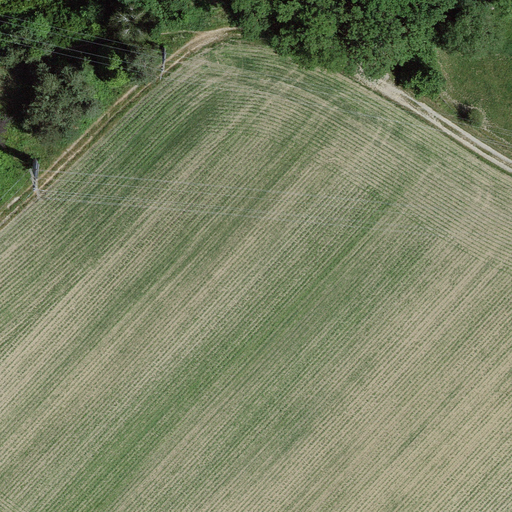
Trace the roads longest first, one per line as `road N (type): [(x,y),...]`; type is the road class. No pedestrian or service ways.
road 1 (track): [(511,166),(347,68),(291,43),(229,32)]
road 2 (track): [(229,32),(198,39),(0,221)]
